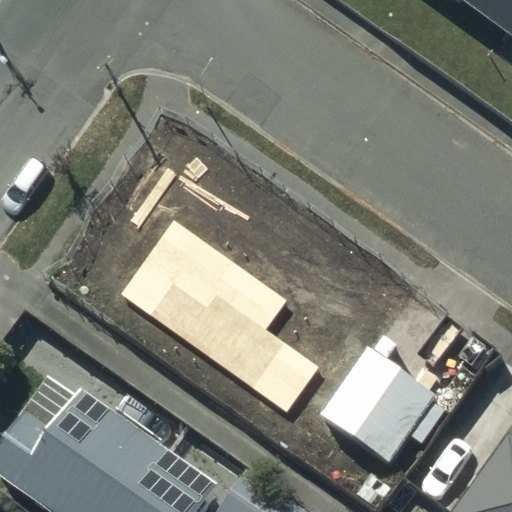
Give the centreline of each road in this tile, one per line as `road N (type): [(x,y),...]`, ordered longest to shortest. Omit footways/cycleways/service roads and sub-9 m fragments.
road 1 (residential): [(190,0),(511,227)]
road 2 (unclassified): [(0,123),(88,0)]
